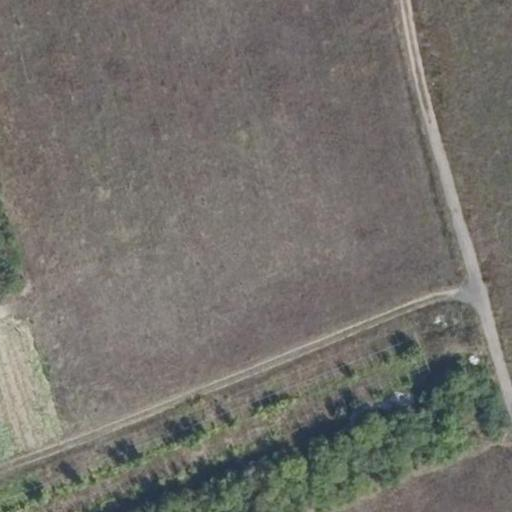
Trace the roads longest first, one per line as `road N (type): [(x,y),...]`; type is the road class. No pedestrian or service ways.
road 1 (track): [(479,290),(382,313),(0,467)]
road 2 (track): [(409,0),(511,399)]
